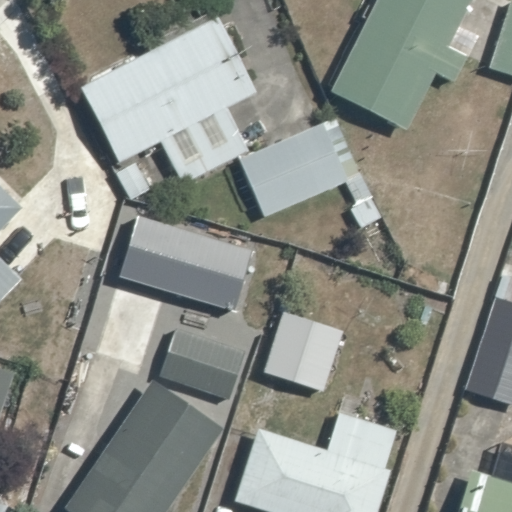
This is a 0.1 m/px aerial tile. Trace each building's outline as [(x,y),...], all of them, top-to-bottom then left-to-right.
[(378,0),(330,91),(402,129),(432,71),(451,81),(467,51),(450,42),(472,0),(378,0)] [(511,0),(510,0),(510,2),(488,67),(511,75),(511,0)] [(218,17),(79,89),(117,165),(114,166),(130,197),(150,187),(134,156),(160,143),(181,185),(251,149),(228,105),(256,91),(218,17)] [(264,213),(277,208),(286,228),(307,219),(298,198),(360,172),(338,121),(242,162),(264,213)] [(0,183),(0,294),(18,278),(0,258),(0,223),(20,205),(0,183)] [(164,297),(116,281),(94,352),(142,368),(164,297)] [(511,300),(500,296),(495,295),(464,389),(511,405),(511,300)] [(0,408),(12,374),(0,369),(0,408)] [(154,371),(60,505),(69,511),(163,511),(226,422),(154,371)] [(376,511),(404,432),(339,410),(327,448),(259,426),(235,500),(270,511),(376,511)] [(511,511),(511,486),(473,473),(460,511),(511,511)]
